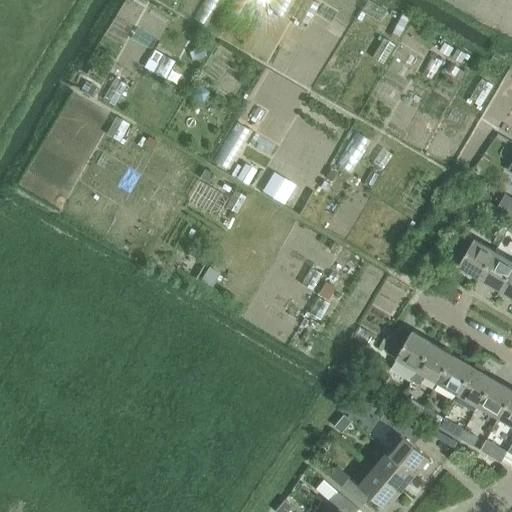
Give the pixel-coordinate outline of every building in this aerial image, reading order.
[(205,0),(198,19),(211,25),(220,0),(205,0)] [(277,0),(274,8),(286,13),(291,0),(277,0)] [(234,121),(217,163),(234,170),(251,127),(234,121)] [(357,130),(337,163),(353,172),(372,139),(357,130)] [(501,205),(511,210),(511,195),(508,193),(501,205)] [(499,244),(511,221),(511,217),(504,213),(490,241),(496,245),(498,243),(499,243),(499,244)] [(511,221),(499,244),(498,246),(497,248),(500,249),(510,232),(511,232),(511,221)] [(458,266),(479,278),(494,252),(464,234),(450,257),(460,263),(458,266)] [(511,262),(494,252),(479,278),(499,290),(511,268),(511,262)] [(511,268),(499,290),(511,297),(511,268)] [(386,354),(395,359),(391,369),(412,380),(433,345),(411,332),(409,336),(399,331),(386,354)] [(433,345),(412,380),(420,385),(425,376),(437,384),(453,357),(433,345)] [(453,357),(437,384),(457,395),(453,403),(454,403),(474,368),(453,357)] [(474,368),(454,403),(462,408),(464,406),(474,411),(492,379),(474,368)] [(511,390),(492,379),(474,411),(475,412),(478,407),(499,419),(511,395),(511,390)] [(511,395),(499,419),(511,426),(511,395)] [(405,407),(419,415),(424,407),(410,398),(405,407)] [(424,407),(419,415),(433,423),(437,415),(424,407)] [(381,419),(391,427),(398,419),(389,411),(381,419)] [(334,427),(342,433),(352,421),(350,420),(352,417),(347,414),(345,416),(344,415),(334,427)] [(400,437),(387,453),(414,475),(428,459),(413,446),(420,438),(422,436),(400,418),(392,427),(401,436),(400,437)] [(445,418),(440,427),(459,438),(464,430),(445,418)] [(464,430),(459,438),(461,440),(473,446),(478,438),(464,430)] [(480,451),(501,463),(507,453),(486,440),(480,451)] [(374,469),(400,491),(414,475),(387,453),(374,469)] [(329,476),(342,487),(363,505),(371,496),(386,508),(400,491),(374,469),(360,485),(336,466),(329,476)] [(339,509),(336,511),(356,511),(358,509),(338,492),(329,502),(339,509)] [(285,500),(276,511),(287,511),(292,506),(285,500)]
